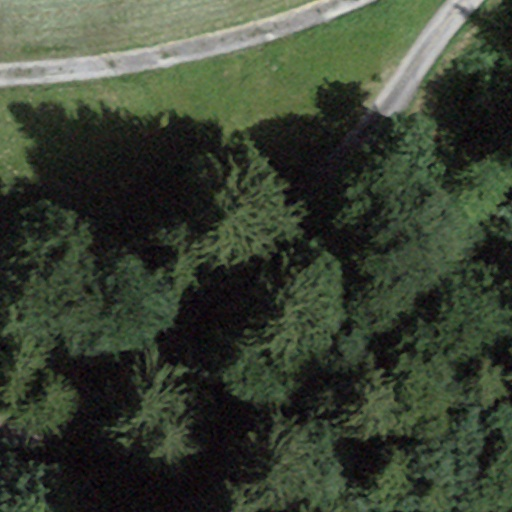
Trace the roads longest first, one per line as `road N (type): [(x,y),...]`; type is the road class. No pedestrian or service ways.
road 1 (track): [(0,440),(80,399),(341,213),(492,0)]
road 2 (track): [(0,69),(64,72),(304,0)]
